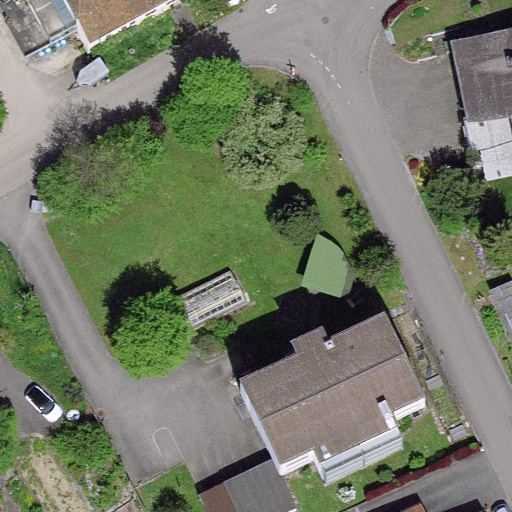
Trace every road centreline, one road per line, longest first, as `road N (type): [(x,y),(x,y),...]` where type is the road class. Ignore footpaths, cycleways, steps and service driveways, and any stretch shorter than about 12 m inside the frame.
road 1 (residential): [(303,17),(511,453)]
road 2 (unknown): [(18,158),(101,393),(145,416),(219,399)]
road 3 (residential): [(0,169),(208,52),(303,17)]
